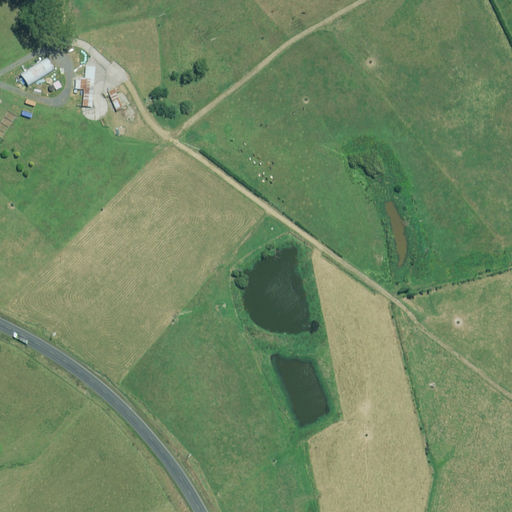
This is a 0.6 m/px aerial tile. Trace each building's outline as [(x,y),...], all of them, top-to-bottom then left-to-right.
[(53,70),(46,59),(20,75),(27,86),(53,70)] [(94,67),(85,67),(84,74),(79,74),(79,80),(75,80),(74,89),(83,90),(82,107),(91,107),(94,67)] [(48,86),(55,82),(51,76),(44,80),(48,86)] [(58,82),(52,85),(55,90),(61,87),(58,82)] [(118,97),(114,89),(107,92),(116,112),(123,108),(118,97)]
